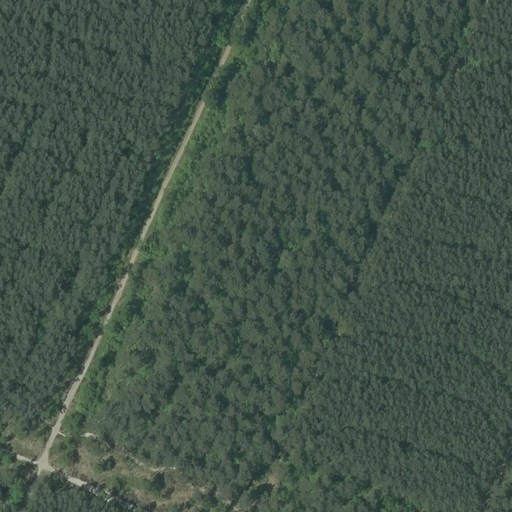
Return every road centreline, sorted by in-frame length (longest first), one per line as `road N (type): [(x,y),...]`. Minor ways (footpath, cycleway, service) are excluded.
road 1 (track): [(485,0),(259,511)]
road 2 (track): [(247,0),(39,466)]
